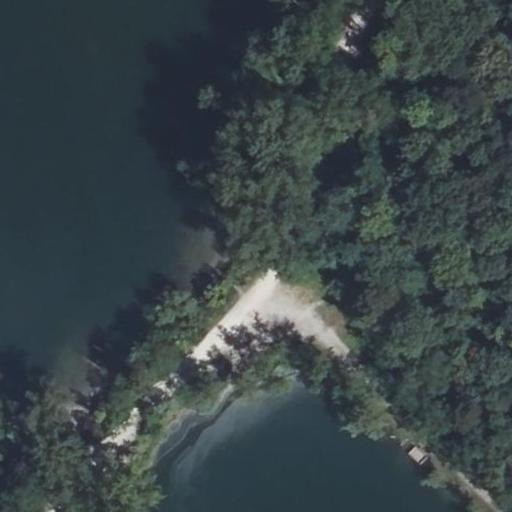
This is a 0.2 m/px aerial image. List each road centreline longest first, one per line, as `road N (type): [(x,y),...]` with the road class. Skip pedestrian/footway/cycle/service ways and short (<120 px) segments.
road 1 (track): [(62,511),(170,383),(272,285),(347,39),(368,0)]
road 2 (track): [(498,511),(272,285)]
